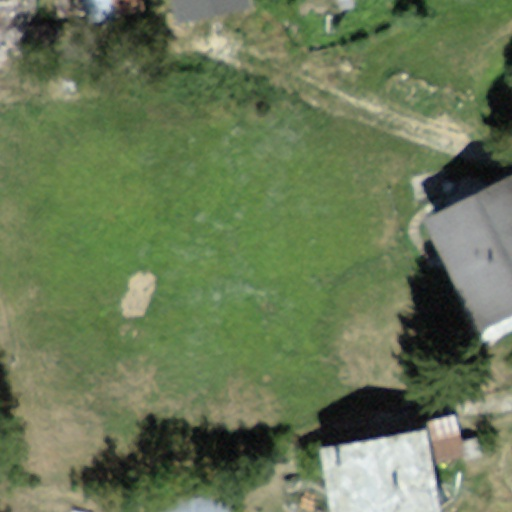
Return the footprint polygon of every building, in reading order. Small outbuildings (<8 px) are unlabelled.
[(92,0),(97,19),(151,8),(149,0),(92,0)] [(205,0),(211,20),(284,0),(205,0)] [(511,307),(511,182),(433,221),(482,322),(511,307)] [(432,511),(420,438),(327,455),(337,511),(432,511)] [(155,507),(156,511),(227,511),(224,494),(155,507)]
